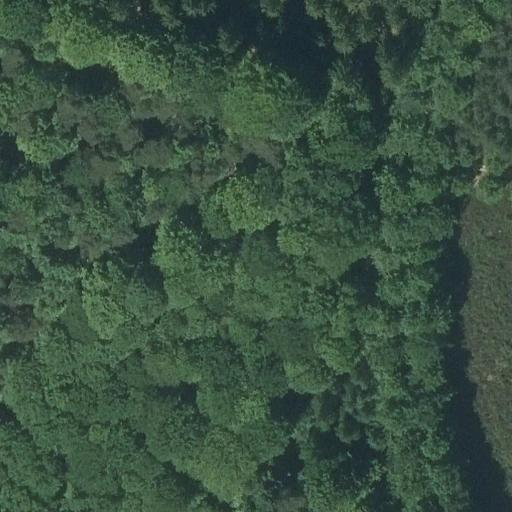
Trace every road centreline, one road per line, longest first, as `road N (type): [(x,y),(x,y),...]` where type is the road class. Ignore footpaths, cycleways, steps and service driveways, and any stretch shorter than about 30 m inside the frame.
road 1 (track): [(22,511),(45,493),(100,412),(157,293),(278,208),(391,145),(416,144)]
road 2 (track): [(416,144),(403,271),(415,374),(453,511)]
road 3 (track): [(471,0),(428,75),(416,144)]
